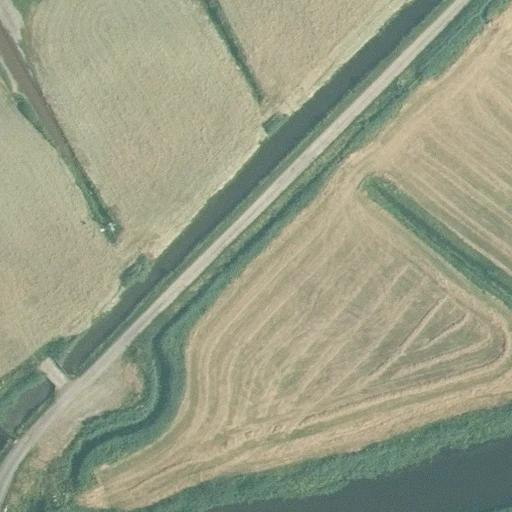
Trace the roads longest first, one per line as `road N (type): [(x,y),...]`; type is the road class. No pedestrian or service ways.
road 1 (track): [(84,380),(462,0)]
road 2 (unclassified): [(0,486),(12,460),(73,392)]
